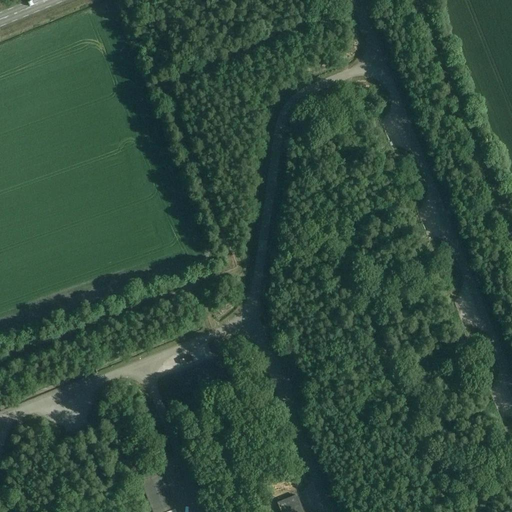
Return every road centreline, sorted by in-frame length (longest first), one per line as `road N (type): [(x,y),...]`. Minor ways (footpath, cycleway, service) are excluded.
road 1 (unknown): [(241,324),(255,288),(286,108),(302,92),(376,60),(511,358)]
road 2 (unknown): [(330,511),(261,337),(241,324)]
road 3 (unknown): [(142,363),(202,511)]
road 4 (unknown): [(142,363),(0,419)]
